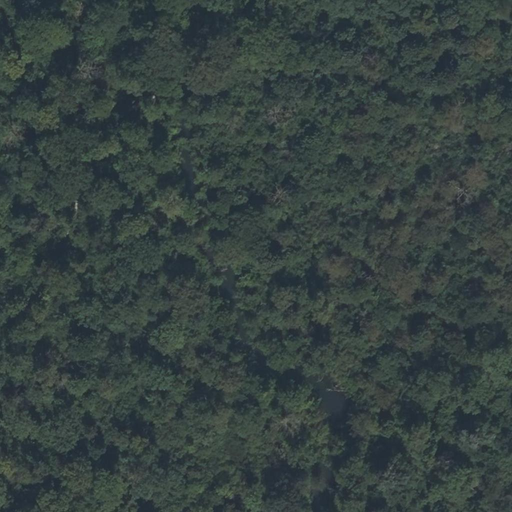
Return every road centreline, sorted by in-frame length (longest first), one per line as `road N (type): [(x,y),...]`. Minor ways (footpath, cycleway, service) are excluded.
road 1 (track): [(0,354),(75,278),(148,154),(176,0)]
road 2 (unknown): [(150,0),(134,86),(110,105),(89,142),(70,229),(0,305)]
